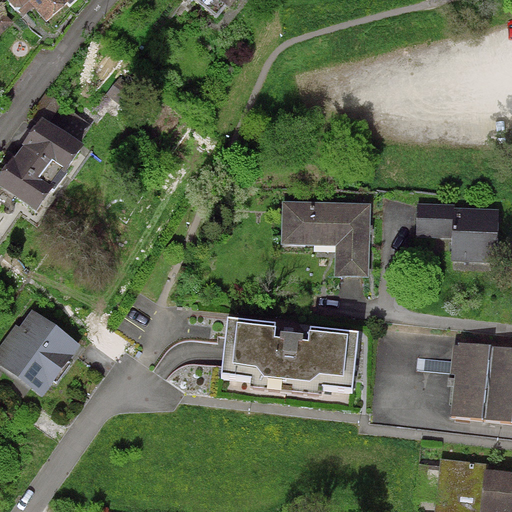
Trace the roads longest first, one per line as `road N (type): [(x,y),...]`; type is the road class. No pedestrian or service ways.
road 1 (residential): [(106,0),(0,138)]
road 2 (residential): [(25,511),(92,416),(127,397)]
